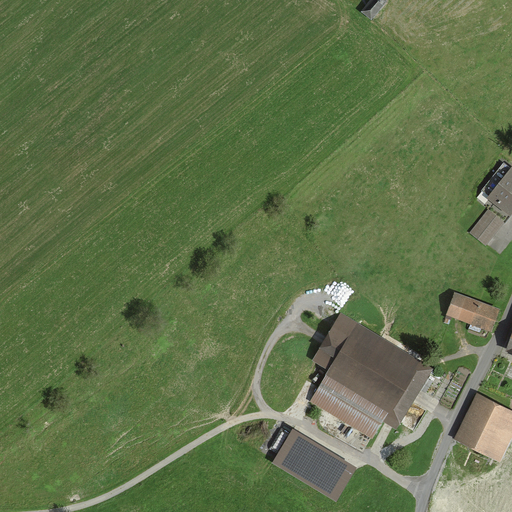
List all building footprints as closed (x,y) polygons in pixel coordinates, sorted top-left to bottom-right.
[(371,0),(361,13),(370,20),(382,5),(381,0),(371,0)] [(511,168),(487,199),(510,219),(511,216),(511,168)] [(505,224),(488,210),(469,233),(486,247),(505,224)] [(500,307),(454,290),(446,313),(491,330),(500,307)] [(433,366),(340,312),(313,359),(329,368),(310,400),(373,437),(383,420),(397,428),(433,366)] [(511,324),(503,350),(511,353),(511,324)] [(511,435),(511,408),(477,391),(454,438),(500,460),(511,435)] [(292,427),(272,461),(337,499),(357,464),(292,427)]
